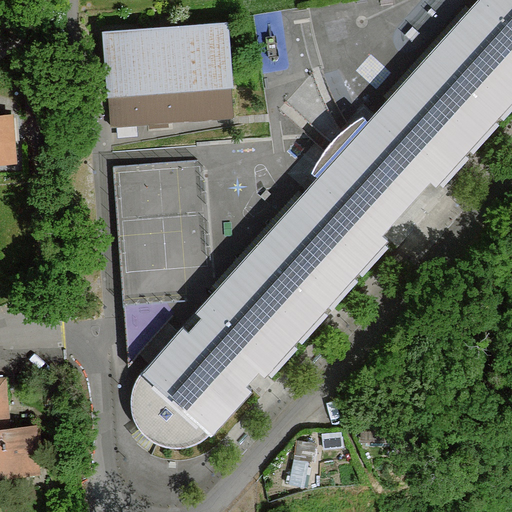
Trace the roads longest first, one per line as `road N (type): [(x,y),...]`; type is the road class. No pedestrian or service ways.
road 1 (residential): [(511,174),(203,511)]
road 2 (residential): [(103,486),(100,355),(82,339),(57,334),(0,338)]
